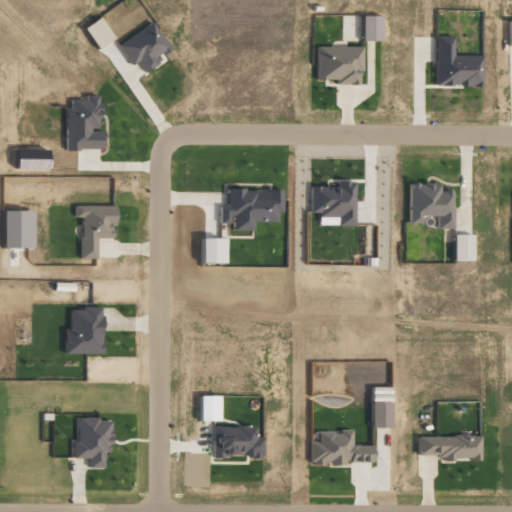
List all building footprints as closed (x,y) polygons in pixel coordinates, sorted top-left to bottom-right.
[(358,41),(377,41),(377,16),(358,15),(358,41)] [(93,49),(109,38),(95,17),(79,28),(93,49)] [(115,44),(128,65),(135,61),(142,73),(157,63),(153,58),(167,49),(150,22),(115,44)] [(479,86),(479,55),(450,55),(450,37),(433,36),(432,85),(479,86)] [(359,47),(314,46),(313,79),(334,80),(334,84),(359,85),(359,47)] [(62,149),(100,149),(100,130),(96,130),(96,95),(82,95),(82,99),(68,99),(68,108),(62,108),(62,149)] [(353,226),(352,181),(334,181),(334,186),(307,187),(308,216),(334,216),(334,226),(353,226)] [(451,229),(450,190),(436,190),(436,183),(405,184),(405,223),(419,223),(419,216),(435,216),(435,229),(451,229)] [(228,230),(250,231),(250,222),(273,222),(273,213),(279,213),(279,190),(224,190),(223,207),(217,207),(217,223),(228,223),(228,230)] [(94,259),(94,238),(108,238),(108,226),(113,226),(113,206),(72,206),(72,218),(78,218),(78,259),(94,259)] [(0,247),(30,248),(30,211),(0,210),(0,247)] [(468,235),(449,235),(449,260),(468,261),(468,235)] [(195,263),(222,263),(223,238),(196,238),(195,263)] [(67,308),(67,329),(61,329),(61,354),(98,354),(98,308),(67,308)] [(215,396),(196,396),(195,421),(215,421),(215,396)] [(387,428),(388,403),(368,402),(368,428),(387,428)] [(101,468),(101,452),(108,452),(108,418),(75,419),(75,443),(70,443),(70,458),(85,458),(86,468),(101,468)] [(210,426),(210,457),(260,458),(261,437),(252,437),(252,427),(210,426)] [(369,462),(369,446),(349,446),(350,430),(337,429),(337,433),(315,433),(315,442),(306,442),(306,464),(342,465),(342,462),(369,462)] [(416,436),(416,455),(438,455),(438,460),(477,459),(477,435),(416,436)]
